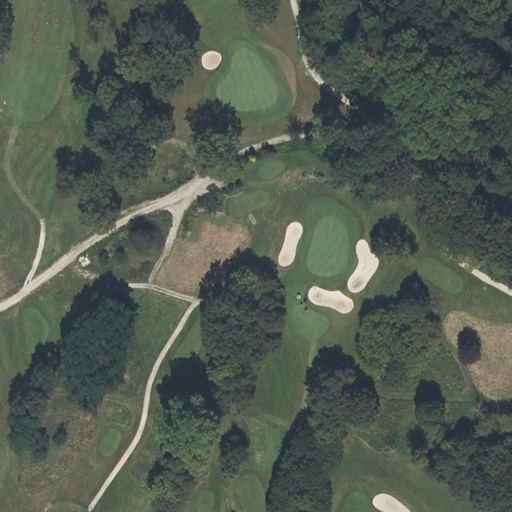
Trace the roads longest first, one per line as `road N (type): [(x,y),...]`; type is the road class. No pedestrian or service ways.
road 1 (track): [(359,0),(410,119),(420,221),(511,287)]
road 2 (track): [(410,119),(460,181),(511,207)]
